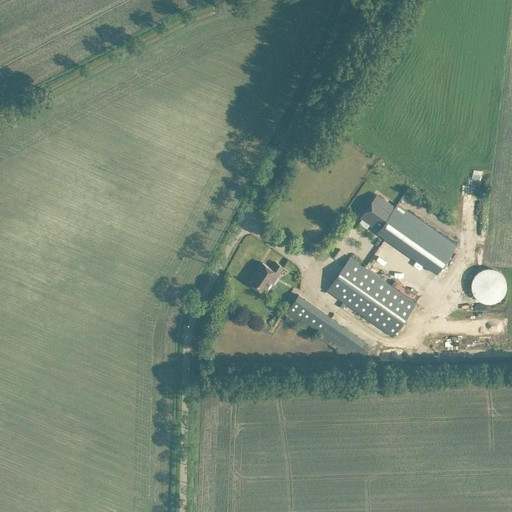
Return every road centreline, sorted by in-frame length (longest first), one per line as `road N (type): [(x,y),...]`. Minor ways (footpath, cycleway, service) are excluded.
road 1 (unclassified): [(182,511),(192,327),(346,0)]
road 2 (track): [(0,113),(179,21),(242,0)]
